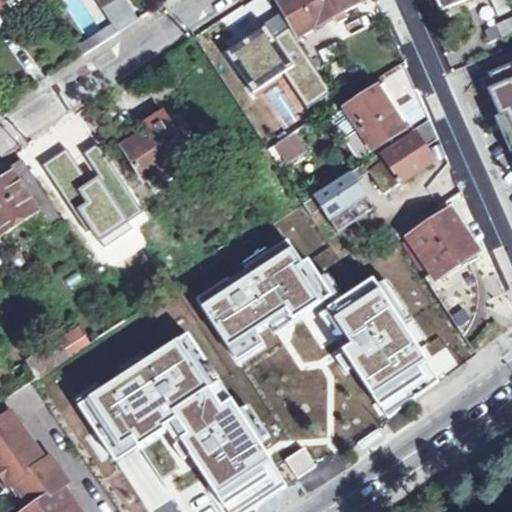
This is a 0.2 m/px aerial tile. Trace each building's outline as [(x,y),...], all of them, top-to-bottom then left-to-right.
[(10,2),(13,0),(0,0),(0,20),(14,9),(10,2)] [(99,0),(105,8),(117,0),(99,0)] [(127,0),(117,0),(105,8),(116,25),(122,32),(141,19),(127,0)] [(333,16),(343,11),(359,2),(357,0),(279,0),(278,0),(297,36),(333,16)] [(435,0),(439,9),(460,0),(435,0)] [(343,11),(333,16),(337,22),(346,17),(343,11)] [(511,16),(483,29),(489,43),(511,33),(511,16)] [(116,25),(79,49),(84,56),(122,32),(116,25)] [(511,66),(479,80),(495,117),(506,113),(511,126),(511,66)] [(406,70),(385,78),(393,100),(414,92),(406,70)] [(393,115),(398,111),(390,99),(381,85),(343,110),(371,152),(403,130),(393,115)] [(408,125),(398,111),(393,115),(403,130),(408,125)] [(173,168),(178,175),(196,164),(163,115),(136,133),(140,140),(122,151),(145,186),(160,176),(173,168)] [(362,167),(381,194),(430,162),(413,136),(380,158),(378,156),(362,167)] [(293,137),(277,147),(287,162),(302,152),(293,137)] [(22,160),(8,170),(32,206),(48,229),(61,220),(22,160)] [(361,165),(312,198),(319,209),(329,223),(365,198),(354,181),(366,172),(361,165)] [(173,168),(160,176),(165,184),(178,175),(173,168)] [(0,226),(32,206),(8,170),(0,175),(0,226)] [(319,209),(312,198),(302,205),(309,216),(319,209)] [(480,273),(474,250),(459,230),(448,211),(409,238),(462,326),(480,300),(480,273)] [(221,237),(207,246),(216,258),(229,249),(221,237)] [(397,247),(359,272),(384,310),(397,302),(401,308),(426,291),(397,247)] [(59,336),(72,356),(91,344),(78,324),(59,336)] [(126,327),(111,336),(121,350),(135,340),(126,327)] [(233,405),(283,381),(258,331),(208,355),(233,405)] [(432,350),(410,367),(427,392),(451,373),(432,350)] [(131,462),(167,444),(137,384),(82,412),(108,463),(127,453),(131,462)] [(15,485),(32,510),(65,488),(70,484),(53,458),(47,462),(14,413),(3,420),(0,415),(0,474),(10,489),(15,485)] [(361,440),(366,447),(388,432),(383,425),(361,440)] [(32,510),(29,511),(81,511),(65,488),(32,510)]
